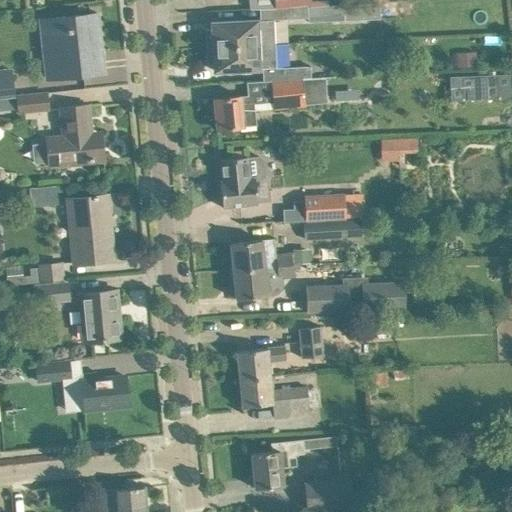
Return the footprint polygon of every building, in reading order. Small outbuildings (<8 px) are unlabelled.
[(378,3),(367,3),(343,5),(343,20),(379,18),(378,3)] [(306,4),(283,7),(283,19),(307,18),(306,4)] [(55,78),(103,73),(96,13),(49,18),(53,53),(42,54),(45,78),(55,77),(55,78)] [(206,31),(206,47),(272,44),(271,31),(268,29),(267,20),(211,23),(211,30),(206,31)] [(213,71),(269,68),(269,59),(273,57),(272,44),(206,47),(207,63),(213,63),(213,71)] [(474,52),(456,53),(457,66),(475,65),(474,52)] [(309,66),(285,67),(286,79),(310,78),(309,66)] [(0,68),(0,97),(14,96),(11,68),(0,68)] [(286,79),(272,80),(273,106),(326,102),(325,77),(310,78),(286,79)] [(507,77),(447,80),(448,104),(508,101),(507,77)] [(18,113),(49,110),(47,92),(16,96),(18,113)] [(213,98),(216,129),(255,125),(252,95),(239,96),(213,98)] [(103,158),(101,140),(91,141),(90,132),(87,105),(60,107),(62,138),(45,140),(48,166),(66,164),(66,162),(103,158)] [(398,153),(416,152),(416,138),(380,139),(381,161),(398,161),(398,153)] [(257,204),(255,180),(263,179),(266,173),(265,161),(259,156),(248,156),(219,159),(221,181),(219,181),(222,207),(257,204)] [(29,186),(30,203),(56,202),(56,185),(29,186)] [(304,196),(305,220),(364,216),(363,192),(344,194),(344,193),(304,196)] [(106,195),(67,199),(73,262),(113,258),(109,217),(106,195)] [(303,223),(304,240),(345,238),(344,220),(303,223)] [(229,243),(232,271),(264,267),(276,266),(291,264),(290,250),(274,252),(273,239),(261,240),(261,239),(229,243)] [(37,264),(39,281),(63,278),(61,262),(37,264)] [(264,267),(232,271),(235,298),(267,295),(267,294),(278,293),(283,287),(282,278),(293,277),(291,264),(276,266),(264,267)] [(32,287),(34,302),(34,305),(68,301),(66,283),(32,287)] [(363,309),(404,308),(403,284),(362,285),(363,309)] [(306,287),(307,311),(348,309),(347,285),(306,287)] [(79,294),(84,342),(120,338),(115,290),(79,294)] [(357,312),(336,313),(336,327),(355,326),(358,326),(358,318),(357,312)] [(388,317),(367,318),(368,330),(368,334),(388,333),(388,317)] [(358,326),(355,326),(355,331),(368,330),(367,318),(358,318),(358,326)] [(298,328),(301,359),(324,356),(320,326),(298,328)] [(236,351),(239,379),(269,376),(267,361),(285,359),(284,346),(266,348),(236,351)] [(34,362),(35,377),(36,383),(71,379),(69,359),(34,362)] [(385,372),(368,373),(369,387),(385,386),(385,372)] [(80,374),(83,410),(127,405),(124,376),(95,378),(95,373),(80,374)] [(269,376),(239,379),(242,406),(271,403),(273,417),(292,415),(309,413),(306,386),(270,390),(269,376)] [(251,453),(254,488),(282,485),(280,467),(290,466),(289,454),(303,453),(303,448),(337,445),(336,436),(270,443),(271,451),(251,453)] [(348,478),(304,482),(307,508),(350,504),(348,478)] [(111,489),(114,511),(113,511),(145,511),(143,486),(111,489)]
